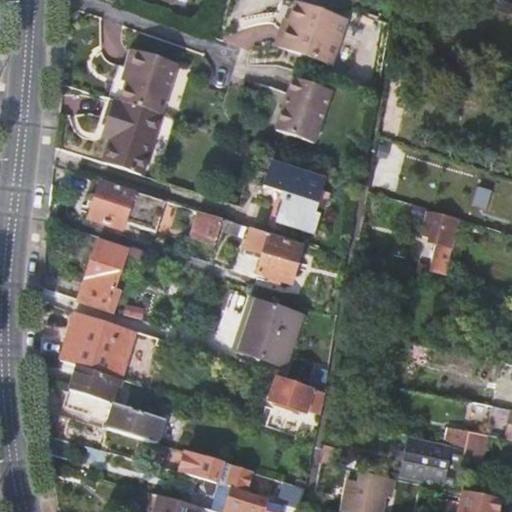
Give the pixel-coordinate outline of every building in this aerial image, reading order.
[(297,1),(289,23),(281,45),(284,46),(331,63),(347,20),(297,1)] [(112,99),(116,101),(123,103),(163,115),(179,64),(140,52),(134,70),(122,66),(112,99)] [(331,90),(294,75),(275,127),(313,141),(331,90)] [(106,162),(144,175),(163,115),(123,103),(116,101),(107,129),(116,132),(106,162)] [(403,181),(404,149),(379,148),(379,180),(403,181)] [(325,179),(270,162),(263,187),(281,193),(279,199),(282,200),(277,221),(314,232),(320,214),(315,212),(325,179)] [(156,232),(166,201),(101,181),(89,219),(123,230),(125,222),(127,216),(134,218),(132,225),(156,232)] [(196,239),(213,244),(222,218),(205,213),(200,211),(198,211),(189,236),(191,237),(196,239)] [(458,239),(462,221),(448,217),(428,212),(423,237),(437,240),(429,272),(445,276),(451,250),(453,251),(456,239),(458,239)] [(127,216),(125,222),(132,225),(134,218),(127,216)] [(304,245),(251,228),(245,251),(262,257),(258,271),(292,283),(304,245)] [(152,254),(129,246),(127,252),(98,242),(79,302),(112,312),(118,294),(116,293),(126,259),(148,266),(152,254)] [(183,280),(177,276),(168,291),(175,295),(183,280)] [(301,316),(255,301),(239,352),(285,367),(301,316)] [(136,331),(76,312),(76,314),(61,361),(77,367),(121,380),(126,364),(136,331)] [(77,367),(70,392),(98,401),(103,402),(109,404),(113,405),(119,386),(121,380),(77,367)] [(319,393),(274,380),(267,401),(281,405),(278,413),(302,420),(304,411),(316,415),(320,403),(319,393)] [(70,392),(68,391),(63,407),(91,416),(98,401),(70,392)] [(115,406),(108,430),(157,444),(163,421),(115,406)] [(449,428),(446,443),(466,447),(469,433),(449,428)] [(469,433),(466,447),(463,462),(482,466),(488,436),(469,433)] [(47,435),(49,453),(69,459),(75,460),(81,462),(86,446),(83,446),(78,444),(47,435)] [(446,443),(411,436),(408,453),(412,454),(409,478),(421,481),(420,483),(423,484),(440,488),(441,485),(455,488),(459,472),(461,473),(463,462),(466,447),(446,443)] [(325,445),(322,464),(334,466),(336,459),(340,461),(342,449),(325,445)] [(223,463),(186,453),(180,473),(217,483),(223,463)] [(412,454),(408,453),(403,480),(408,481),(409,478),(412,454)] [(223,463),(217,483),(245,492),(252,472),(223,463)] [(393,478),(363,472),(356,508),(344,506),(342,511),(370,511),(374,494),(389,498),(393,478)] [(219,486),(211,511),(301,511),(278,504),(276,511),(264,511),(268,500),(219,486)] [(489,511),(500,511),(502,501),(464,493),(462,498),(491,503),(489,511)] [(199,511),(201,508),(159,496),(154,511),(199,511)] [(461,503),(459,511),(489,511),(491,503),(462,498),(461,503)] [(276,511),(278,504),(268,500),(264,511),(276,511)]
